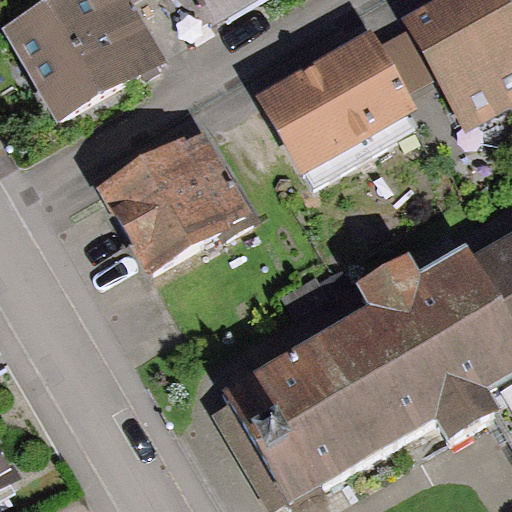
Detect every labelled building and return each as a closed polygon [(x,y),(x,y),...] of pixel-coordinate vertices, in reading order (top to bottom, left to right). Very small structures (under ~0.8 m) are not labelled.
[(113,0),(47,0),(0,28),(0,51),(42,122),(149,58),(113,0)] [(189,0),(214,39),(276,0),(189,0)] [(511,13),(504,0),(447,0),(404,24),(470,138),(511,113),(511,13)] [(368,44),(259,106),(304,185),(413,123),(368,44)] [(209,144),(102,205),(150,287),(256,226),(209,144)] [(511,234),(209,408),(269,511),(297,511),(484,405),(511,453),(511,234)]
